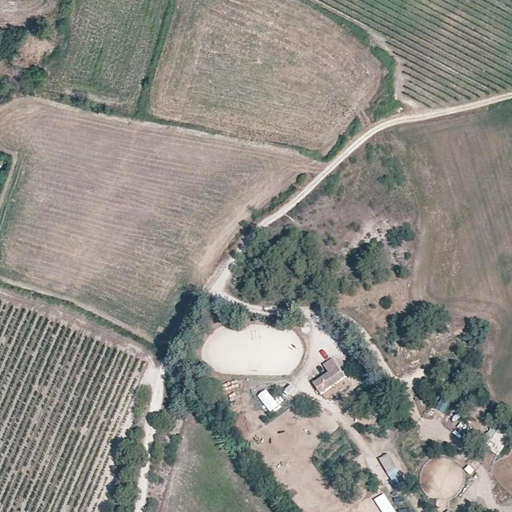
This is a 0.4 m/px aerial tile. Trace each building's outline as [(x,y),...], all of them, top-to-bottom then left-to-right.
[(322,395),(346,377),(333,359),(324,366),(330,373),(315,384),(322,395)] [(365,404),(382,393),(376,385),(368,391),(360,397),(365,404)] [(368,391),(365,386),(356,392),(360,397),(368,391)] [(272,415),(281,409),(269,392),(260,398),(272,415)] [(511,448),(506,444),(510,439),(504,434),(500,440),(492,433),(485,442),(491,446),(484,455),(493,462),(499,453),(504,457),(511,448)] [(397,469),(389,455),(381,460),(389,474),(397,469)] [(476,472),(468,465),(464,470),(472,477),(476,472)] [(375,499),(382,511),(396,511),(385,493),(375,499)]
